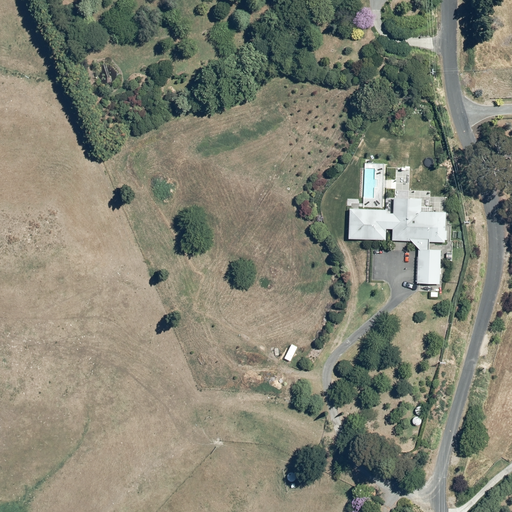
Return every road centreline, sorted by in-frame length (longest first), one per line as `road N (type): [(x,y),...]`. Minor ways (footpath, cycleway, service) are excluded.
road 1 (residential): [(447,0),(455,98),(497,251),(442,463),(441,511)]
road 2 (unknown): [(0,230),(65,262),(133,322)]
